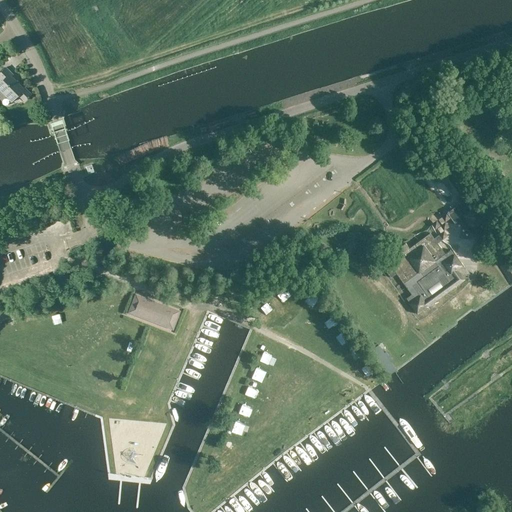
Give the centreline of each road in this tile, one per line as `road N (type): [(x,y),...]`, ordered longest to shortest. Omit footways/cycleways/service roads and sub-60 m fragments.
road 1 (tertiary): [(89,192),(195,142),(511,41)]
road 2 (track): [(45,89),(326,0)]
road 3 (tertiary): [(89,192),(74,179),(16,28)]
